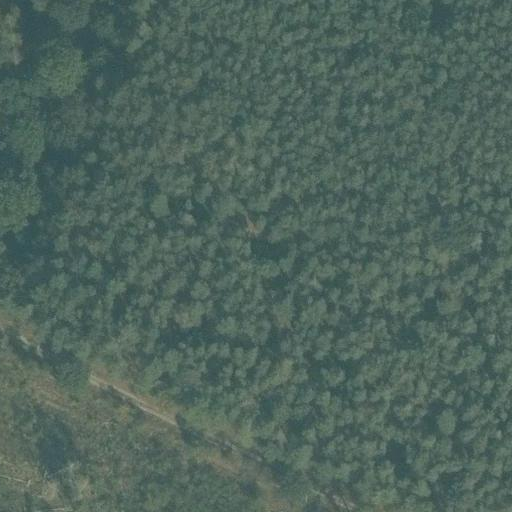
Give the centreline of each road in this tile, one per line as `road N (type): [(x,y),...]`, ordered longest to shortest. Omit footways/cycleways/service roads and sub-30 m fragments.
road 1 (track): [(0,338),(372,511)]
road 2 (track): [(99,0),(0,254)]
